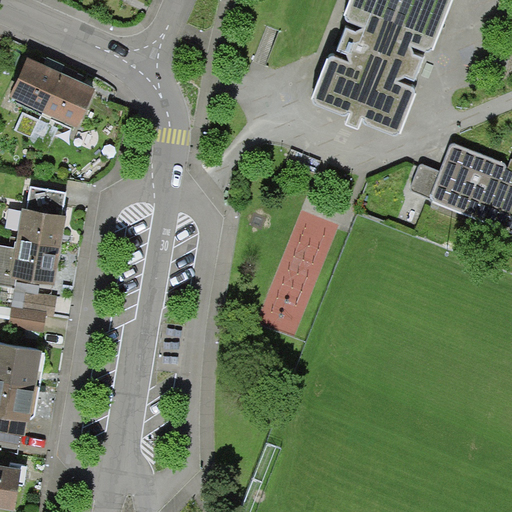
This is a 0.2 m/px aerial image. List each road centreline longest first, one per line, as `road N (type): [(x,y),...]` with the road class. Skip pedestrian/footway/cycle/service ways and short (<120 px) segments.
road 1 (residential): [(125,511),(171,135),(163,91),(146,69)]
road 2 (residential): [(0,5),(146,69)]
